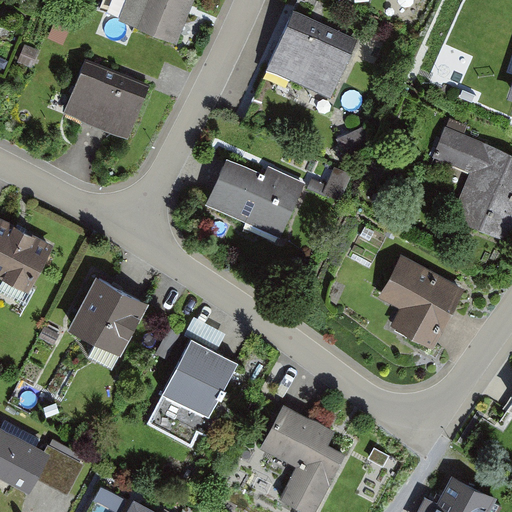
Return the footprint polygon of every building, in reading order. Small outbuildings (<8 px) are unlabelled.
[(119,14),(124,0),(104,0),(102,8),(119,14)] [(197,0),(145,0),(136,25),(179,43),(197,0)] [(360,40),(297,11),(270,68),(333,97),(360,40)] [(69,27),(55,22),(49,37),(62,42),(69,27)] [(37,50),(25,45),(19,60),(31,65),(37,50)] [(150,96),(86,68),(67,112),(98,126),(131,140),(150,96)] [(511,152),(448,127),(436,157),(474,173),(455,217),(511,240),(511,152)] [(267,174),(231,157),(219,180),(208,203),(283,239),(309,185),(271,166),(267,174)] [(59,245),(0,215),(0,274),(35,292),(59,245)] [(472,287),(405,252),(383,295),(406,306),(397,322),(441,345),(451,328),(472,287)] [(129,291),(103,277),(76,327),(124,354),(151,303),(129,291)] [(243,361),(197,337),(167,393),(214,417),(243,361)] [(340,430),(288,404),(265,448),(302,466),(285,499),(311,511),(320,511),(350,453),(333,445),(340,430)] [(46,450),(0,425),(0,477),(31,492),(38,478),(51,453),(46,450)] [(85,463),(49,444),(46,450),(51,453),(38,478),(69,495),(85,463)] [(493,511),(500,499),(455,477),(441,504),(428,497),(420,511),(493,511)] [(120,506),(125,494),(104,484),(98,496),(120,506)] [(157,511),(134,499),(127,511),(157,511)]
